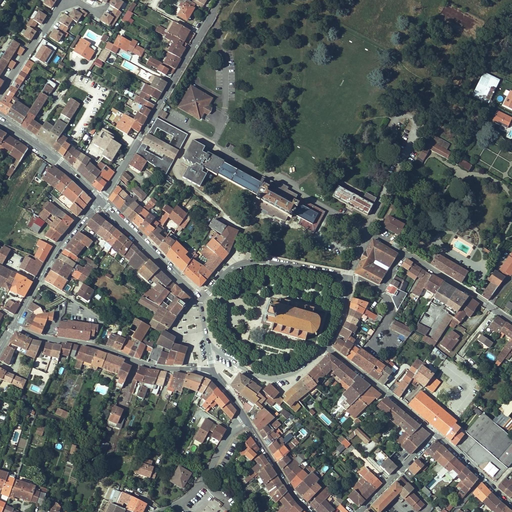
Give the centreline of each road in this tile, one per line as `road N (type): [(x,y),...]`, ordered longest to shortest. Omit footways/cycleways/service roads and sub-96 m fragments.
road 1 (residential): [(172,119),(362,228),(365,240),(342,280)]
road 2 (unknown): [(212,13),(229,80),(219,147),(334,210)]
road 3 (unclassified): [(220,0),(100,200)]
road 4 (residential): [(219,380),(13,327)]
road 5 (residential): [(511,322),(404,253),(380,293)]
road 6 (residential): [(342,280),(258,264),(232,272),(198,301)]
road 7 (residential): [(100,200),(58,246),(13,327)]
road 8 (residential): [(0,94),(58,9),(69,0),(97,12)]
road 9 (tertiary): [(100,200),(198,301)]
road 10 (tertiary): [(326,346),(435,433)]
road 11 (residential): [(155,511),(204,478),(244,416)]
road 12 (tertiary): [(0,120),(100,200)]
